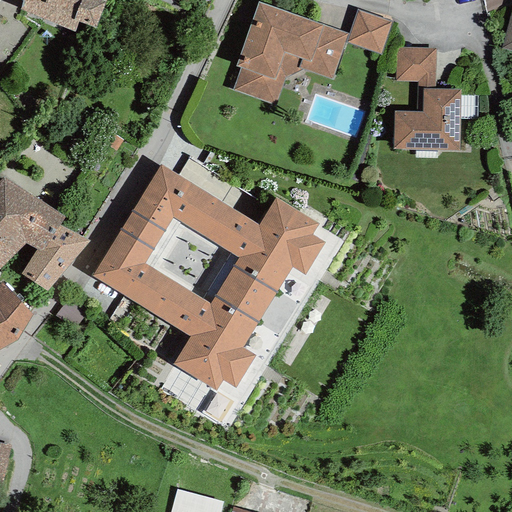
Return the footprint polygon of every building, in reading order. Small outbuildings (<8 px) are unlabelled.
[(26,0),(26,1),(23,0),(19,10),(74,32),(79,22),(97,27),(105,2),(100,0),(26,0)] [(348,34),(258,2),(235,65),(241,68),(232,90),(274,106),(285,77),(301,69),(332,79),(348,34)] [(511,3),(501,48),(511,51),(511,3)] [(392,23),(357,11),(346,43),(380,55),(392,23)] [(435,48),(395,47),(394,81),(417,81),(416,112),(422,113),(423,88),(434,88),(435,48)] [(434,88),(423,88),(422,113),(416,112),(394,112),(392,149),(456,151),(459,89),(434,88)] [(318,224),(276,197),(258,225),(160,164),(91,275),(190,336),(173,365),(216,391),(223,380),(235,388),(255,356),(242,347),(291,267),(304,275),(325,243),(312,234),(318,224)] [(3,174),(0,177),(0,260),(25,237),(36,242),(42,246),(58,219),(63,212),(3,174)] [(42,246),(36,242),(21,267),(47,284),(86,237),(58,219),(42,246)] [(0,284),(0,313),(16,341),(33,315),(2,282),(0,284)] [(74,293),(55,314),(70,328),(89,307),(74,293)] [(0,313),(0,349),(16,341),(0,313)] [(0,443),(0,492),(9,446),(0,443)] [(221,511),(225,498),(179,487),(173,511),(221,511)]
